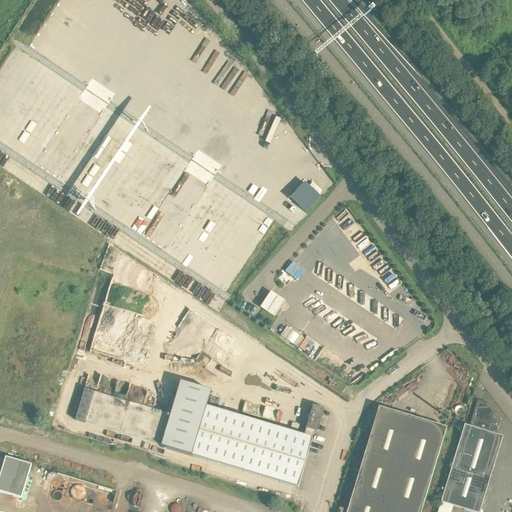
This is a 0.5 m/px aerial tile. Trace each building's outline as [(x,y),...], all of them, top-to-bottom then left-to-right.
[(309,185),(295,201),(311,215),(325,199),(309,185)] [(271,291),(261,307),(276,316),(286,301),(271,291)] [(298,348),(304,339),(287,327),(281,336),(298,348)] [(312,440),(284,431),(206,408),(211,391),(180,383),(171,415),(85,389),(75,420),(192,457),(298,488),(312,440)] [(451,511),(453,507),(470,511),(480,511),(503,437),(496,435),(501,419),(494,417),(495,413),(488,406),(488,404),(477,401),(469,427),(465,426),(441,503),(437,511),(451,511)] [(318,433),(325,409),(313,406),(306,429),(318,433)] [(421,511),(441,448),(447,429),(379,408),(347,511),(421,511)] [(6,459),(0,478),(0,492),(22,499),(31,467),(6,459)]
